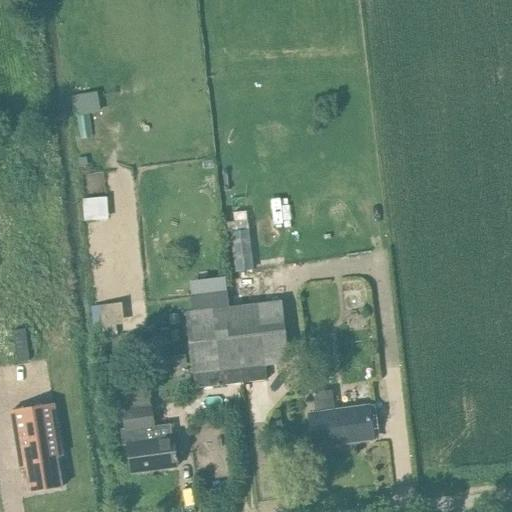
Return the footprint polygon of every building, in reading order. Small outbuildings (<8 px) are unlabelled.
[(90,94),(74,96),(76,114),(92,111),(90,94)] [(107,171),(109,216),(136,215),(134,169),(107,171)] [(101,218),(99,199),(85,200),(87,220),(101,218)] [(249,230),(230,232),(234,272),(253,270),(249,230)] [(191,310),(185,311),(193,374),(195,389),(243,383),(233,305),(228,306),(226,295),(190,299),(191,310)] [(233,305),(243,383),(267,380),(265,365),(289,362),(282,300),(233,305)] [(103,337),(116,335),(112,304),(100,305),(103,337)] [(22,320),(32,385),(87,376),(76,311),(22,320)] [(368,405),(334,410),(331,391),(312,393),(315,412),(309,413),(314,447),(373,439),(368,405)] [(19,470),(24,469),(28,492),(63,487),(58,456),(62,455),(54,405),(10,412),(19,470)] [(173,437),(148,441),(146,429),(155,427),(151,405),(121,409),(124,429),(121,430),(123,446),(127,445),(131,472),(176,465),(173,437)]
